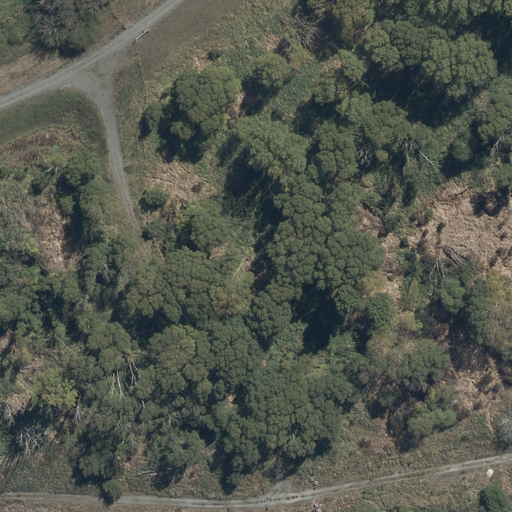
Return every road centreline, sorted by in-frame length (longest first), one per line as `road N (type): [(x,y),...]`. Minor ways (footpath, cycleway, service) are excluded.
road 1 (unclassified): [(511,464),(294,511)]
road 2 (track): [(175,0),(111,50),(0,104)]
road 3 (unclassified): [(170,511),(70,499),(0,504)]
